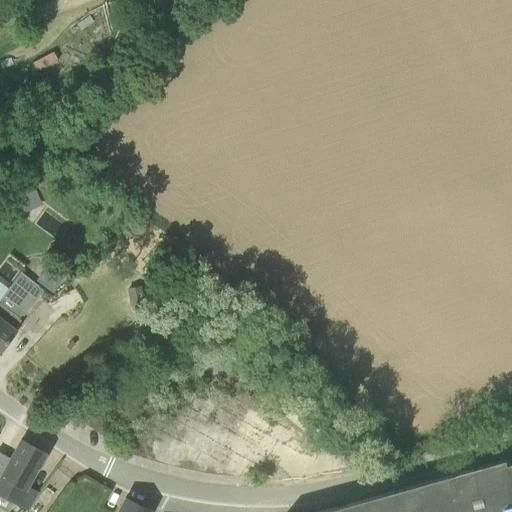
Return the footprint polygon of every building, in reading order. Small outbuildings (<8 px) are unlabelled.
[(34,191),(33,191),(0,206),(0,221),(39,203),(34,191)] [(37,277),(51,292),(64,280),(50,265),(37,277)] [(22,273),(11,287),(29,301),(40,287),(22,273)] [(127,288),(131,306),(144,303),(140,285),(127,288)] [(15,334),(13,332),(14,331),(13,330),(20,320),(0,304),(0,349),(6,341),(8,343),(15,334)] [(231,369),(232,363),(231,357),(228,352),(224,347),(219,344),(213,343),(206,344),(201,347),(197,351),(194,356),(192,362),(193,368),(196,374),(200,379),(205,382),(212,382),(218,381),(225,377),(231,369)] [(318,440),(340,413),(303,383),(281,409),(318,440)] [(40,494),(28,487),(46,454),(23,441),(7,469),(0,465),(0,494),(30,511),(40,494)] [(511,511),(511,462),(508,464),(507,459),(318,511),(511,511)] [(118,511),(148,511),(149,510),(126,498),(118,511)]
